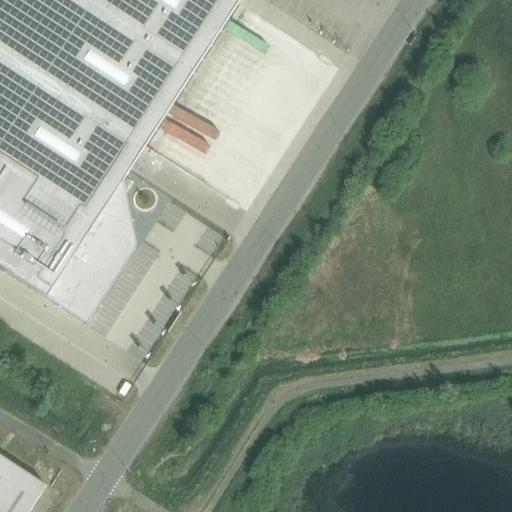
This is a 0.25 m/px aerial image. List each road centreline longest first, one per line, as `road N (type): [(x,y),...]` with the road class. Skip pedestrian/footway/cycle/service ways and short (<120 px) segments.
road 1 (unclassified): [(81,511),(414,0)]
road 2 (unknown): [(0,30),(100,101),(153,125),(241,97)]
road 3 (unknown): [(288,77),(180,0)]
